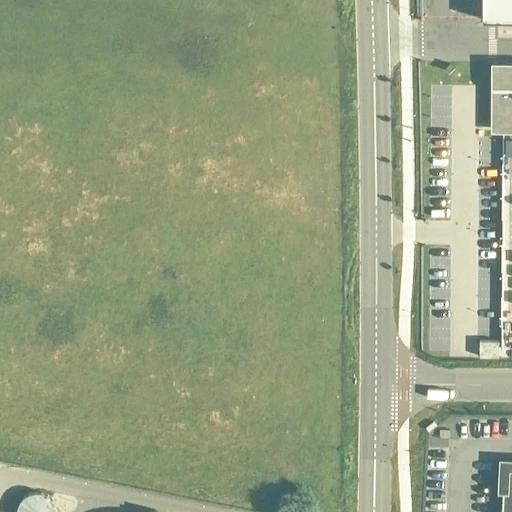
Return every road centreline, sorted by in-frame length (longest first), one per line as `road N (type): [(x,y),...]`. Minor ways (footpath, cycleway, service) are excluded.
road 1 (unclassified): [(375,385),(371,0)]
road 2 (unclassified): [(375,385),(511,387)]
road 3 (unclassified): [(371,511),(375,385)]
